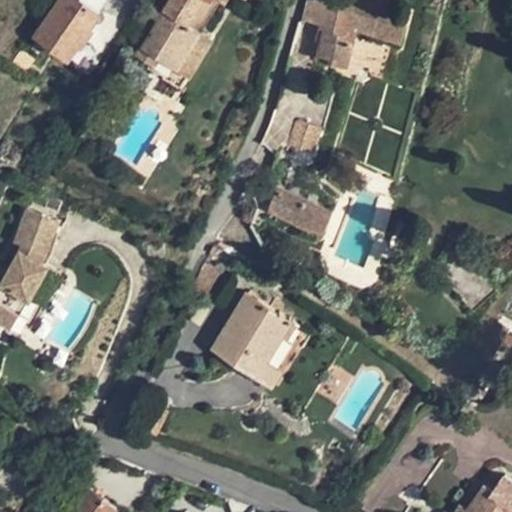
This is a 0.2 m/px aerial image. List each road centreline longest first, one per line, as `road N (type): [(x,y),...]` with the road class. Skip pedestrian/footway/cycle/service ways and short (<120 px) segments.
road 1 (unknown): [(121,418),(102,408),(143,310),(144,267),(105,234),(89,237),(63,262)]
road 2 (residential): [(300,511),(109,444)]
